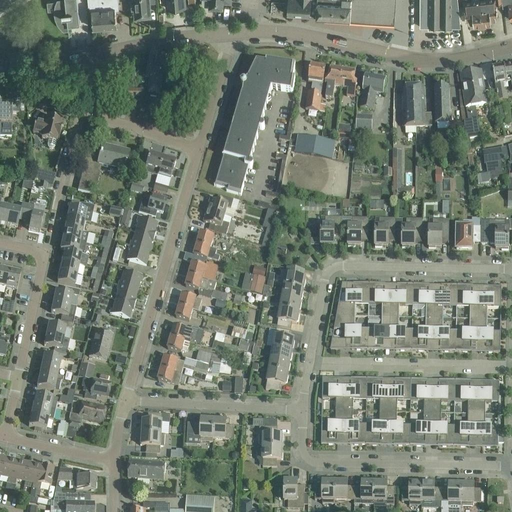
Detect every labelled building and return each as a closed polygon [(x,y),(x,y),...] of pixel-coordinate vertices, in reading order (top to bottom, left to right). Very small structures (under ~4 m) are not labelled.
[(80,23),(78,13),(77,0),(56,0),(56,1),(47,2),(48,11),(54,11),(54,13),(55,18),(57,23),(59,27),(63,31),(68,30),(68,37),(69,37),(68,25),(80,23)] [(119,7),(117,0),(87,0),(88,6),(90,6),(90,10),(91,10),(93,28),(117,26),(115,7),(119,7)] [(131,0),(132,7),(134,7),(135,16),(137,16),(138,16),(140,15),(140,16),(141,16),(150,15),(149,3),(155,2),(155,0),(131,0)] [(165,0),(166,8),(186,7),(185,0),(165,0)] [(287,0),(287,15),(310,16),(310,0),(287,0)] [(350,20),(350,18),(394,21),(395,11),(395,0),(310,0),(310,16),(316,17),(315,18),(350,20)] [(457,0),(419,0),(420,27),(460,27),(457,0)] [(480,8),(479,0),(472,1),(471,0),(463,0),(463,2),(465,19),(467,19),(468,24),(473,23),(473,26),(482,25),(481,17),(480,14),(481,14),(481,11),(480,11),(479,8),(480,8)] [(478,0),(479,0),(480,8),(479,8),(480,11),(481,11),(481,14),(480,14),(481,17),(482,25),(491,24),(490,21),(495,21),(494,16),(497,16),(496,4),(502,3),(501,0),(478,0)] [(511,0),(501,0),(502,3),(503,8),(508,7),(509,10),(510,20),(511,19),(511,0)] [(271,16),(286,17),(286,2),(272,2),(271,16)] [(149,78),(147,91),(160,93),(166,56),(150,53),(146,77),(149,78)] [(295,64),(266,60),(266,62),(257,61),(256,61),(255,62),(254,63),(247,79),(248,79),(248,80),(249,81),(250,83),(247,84),(247,83),(246,82),(245,81),(244,81),(243,82),(242,82),(241,83),(241,84),(241,85),(242,86),(243,87),(244,87),(243,94),(240,94),(232,121),(255,128),(254,129),(256,129),(264,101),(259,99),(262,90),(263,84),(281,87),(281,91),(293,93),(295,78),(293,78),(295,64)] [(305,110),(319,112),(320,105),(325,69),(310,67),(309,76),(308,83),(315,84),(314,93),(308,92),(305,110)] [(502,84),(511,82),(508,67),(492,69),(494,79),(495,85),(498,101),(507,100),(506,92),(503,93),(502,84)] [(335,87),(341,88),(340,88),(343,72),(330,70),(329,78),(326,78),(325,85),(328,86),(326,99),(333,100),(335,87)] [(481,71),(460,75),(462,85),(465,108),(475,106),(486,105),(482,81),(481,71)] [(355,74),(343,72),(340,88),(341,88),(348,89),(347,96),(354,97),(355,92),(357,82),(354,82),(355,74)] [(383,95),(384,89),(386,79),(366,75),(363,91),(360,108),(373,111),(376,97),(372,96),(373,93),(383,95)] [(435,124),(437,124),(438,130),(450,129),(449,96),(448,86),(434,87),(434,97),(435,124)] [(201,88),(196,87),(196,88),(194,87),(191,97),(193,98),(192,101),(197,103),(197,101),(201,103),(205,91),(201,90),(201,88)] [(424,87),(415,88),(415,107),(416,128),(432,127),(432,124),(431,114),(424,114),(424,87)] [(415,107),(415,88),(403,88),(404,128),(405,128),(405,134),(416,133),(416,128),(415,107)] [(142,90),(128,90),(127,90),(127,101),(142,101),(142,90)] [(297,104),(293,103),(286,137),(280,136),(279,140),(290,142),(297,104)] [(0,138),(11,139),(11,113),(18,113),(18,105),(0,104),(0,138)] [(499,108),(502,123),(510,122),(507,106),(499,108)] [(374,129),(374,115),(357,114),(357,129),(374,129)] [(41,138),(49,140),(48,145),(48,147),(50,149),(52,149),(53,149),(55,147),(57,139),(59,140),(62,125),(61,125),(61,122),(47,118),(45,124),(36,121),(33,133),(42,136),(41,138)] [(467,120),(463,120),(467,155),(472,154),(469,139),(480,136),(477,118),(467,120)] [(253,136),(230,129),(222,157),(224,157),(224,159),(222,158),(214,186),(227,190),(226,191),(241,196),(244,186),(240,185),(254,135),(253,135),(253,136)] [(351,131),(338,129),(337,139),(349,140),(351,131)] [(332,159),(335,143),(298,136),(295,153),(332,159)] [(88,150),(78,191),(89,194),(91,187),(96,165),(101,166),(124,172),(126,164),(128,154),(102,148),(101,152),(88,150)] [(484,152),(487,174),(496,173),(496,177),(503,176),(501,161),(502,161),(501,159),(508,158),(506,149),(484,152)] [(401,198),(401,171),(402,171),(402,150),(393,150),(393,184),(393,190),(394,190),(394,198),(401,198)] [(157,176),(162,158),(149,154),(145,167),(139,165),(138,170),(141,171),(136,185),(140,187),(144,172),(157,176)] [(472,154),(467,155),(469,167),(475,166),(473,154),(472,154)] [(287,157),(276,155),(275,159),(282,160),(276,194),(266,192),(265,197),(279,199),(287,157)] [(428,157),(424,161),(429,167),(434,163),(428,157)] [(162,158),(157,176),(170,180),(176,162),(162,158)] [(384,169),(384,177),(392,177),(392,169),(384,169)] [(140,187),(136,185),(132,184),(130,191),(142,195),(144,188),(140,187)] [(169,188),(155,184),(153,190),(167,194),(169,188)] [(0,195),(0,224),(7,226),(10,208),(0,205),(2,196),(0,195)] [(144,195),(142,200),(139,213),(155,218),(157,212),(163,214),(166,202),(157,199),(151,197),(144,195)] [(210,199),(207,211),(226,216),(232,218),(234,218),(236,211),(231,210),(233,200),(221,196),(220,202),(210,199)] [(277,207),(259,202),(258,207),(276,212),(277,207)] [(20,210),(10,208),(7,226),(17,228),(20,217),(25,218),(28,206),(22,204),(20,210)] [(67,219),(84,222),(90,223),(94,207),(82,204),(80,210),(69,208),(67,219)] [(28,206),(25,218),(31,220),(28,230),(40,233),(43,215),(33,213),(34,207),(28,206)] [(123,212),(111,209),(109,215),(121,218),(123,212)] [(123,216),(132,219),(134,212),(125,210),(123,216)] [(207,211),(203,222),(213,225),(211,231),(221,234),(226,235),(229,224),(224,223),(226,216),(207,211)] [(135,232),(154,238),(156,233),(155,232),(157,223),(137,218),(136,222),(137,223),(135,232)] [(341,242),(341,218),(325,218),(325,226),(321,226),(321,247),(328,247),(328,246),(334,246),(334,241),(340,241),(340,242),(341,242)] [(367,242),(368,242),(368,219),(352,218),(352,226),(348,226),(348,247),(355,247),(355,246),(360,246),(361,241),(367,241),(367,242)] [(88,233),(82,232),(84,222),(67,219),(65,229),(82,233),(88,234),(88,233)] [(395,243),(395,219),(379,219),(379,227),(375,227),(375,248),(382,248),(382,247),(387,247),(388,242),(394,242),(394,243),(395,243)] [(422,243),(422,220),(406,219),(406,227),(402,227),(402,248),(409,249),(409,247),(414,247),(415,242),(421,243),(422,243)] [(448,244),(449,220),(433,220),(432,228),(429,228),(428,249),(435,249),(435,248),(441,248),(441,243),(448,243),(448,244)] [(481,227),(480,235),(480,244),(488,244),(488,245),(489,245),(489,244),(495,244),(495,249),(501,249),(501,250),(508,251),(509,230),(511,230),(511,222),(481,221),(481,227)] [(455,234),(455,238),(456,239),(456,250),(471,250),(472,235),(480,235),(481,227),(463,227),(457,227),(456,233),(455,234)] [(272,230),(267,228),(262,246),(269,248),(274,230),(272,230)] [(65,229),(63,240),(86,245),(88,234),(82,233),(65,229)] [(153,243),(154,238),(135,232),(132,242),(131,241),(129,246),(149,252),(151,243),(153,243)] [(210,248),(211,248),(214,237),(201,233),(197,245),(210,248)] [(83,255),(86,245),(63,240),(60,250),(64,251),(78,254),(81,254),(83,255)] [(217,250),(211,248),(210,248),(197,245),(194,256),(203,259),(207,260),(207,259),(218,262),(220,256),(216,255),(217,250)] [(147,260),(149,252),(129,246),(128,250),(129,250),(126,261),(146,266),(148,260),(147,260)] [(64,251),(62,262),(79,265),(81,254),(78,254),(64,251)] [(77,276),(79,265),(62,262),(60,272),(77,276)] [(210,281),(213,271),(215,272),(217,266),(209,264),(205,267),(192,264),(189,275),(210,281)] [(266,269),(255,266),(252,274),(264,278),(266,269)] [(284,287),(302,290),(302,287),(303,288),(303,287),(304,287),(305,281),(304,280),(305,278),(300,278),(301,272),(302,272),(302,271),(287,268),(284,287)] [(0,287),(6,288),(10,271),(0,269),(0,287)] [(10,271),(6,288),(17,291),(21,274),(10,271)] [(75,287),(77,276),(60,272),(57,283),(75,287)] [(141,283),(143,278),(123,272),(120,282),(119,282),(118,286),(137,291),(140,283),(141,283)] [(216,283),(210,281),(189,275),(186,287),(200,291),(199,295),(211,298),(227,302),(228,302),(230,293),(225,292),(224,294),(214,292),(216,283)] [(262,295),(265,279),(252,276),(250,285),(248,292),(262,295)] [(243,283),(242,290),(248,292),(250,285),(243,283)] [(362,305),(368,305),(369,284),(358,284),(357,288),(353,287),(353,294),(347,294),(347,284),(342,284),(336,316),(355,317),(355,305),(362,306),(362,305)] [(369,284),(368,305),(375,305),(375,306),(381,306),(381,317),(390,318),(391,295),(385,294),(385,288),(380,288),(380,284),(369,284)] [(406,305),(412,306),(413,285),(402,285),(402,289),(397,288),(397,295),(391,295),(390,318),(399,318),(399,306),(406,306),(406,305)] [(425,318),(434,319),(435,296),(429,295),(429,289),(424,289),(424,285),(413,285),(412,306),(419,306),(419,307),(425,307),(425,318)] [(135,300),(137,291),(118,286),(116,291),(117,291),(115,300),(135,306),(136,301),(135,300)] [(434,319),(443,319),(443,307),(450,308),(450,307),(456,307),(457,286),(446,286),(446,289),(441,289),(441,296),(435,296),(434,319)] [(470,308),(470,319),(478,320),(479,296),(473,296),(473,290),(468,290),(468,286),(457,286),(456,307),(463,307),(463,308),(470,308)] [(284,287),(282,298),(300,301),(301,299),(302,300),(303,293),(302,293),(302,292),(301,292),(302,290),(284,287)] [(485,297),(479,296),(478,320),(487,320),(487,308),(501,308),(501,287),(490,287),(489,290),(485,290),(485,297)] [(56,292),(53,302),(77,307),(71,306),(73,296),(79,297),(80,291),(67,288),(66,294),(56,292)] [(90,303),(97,304),(99,295),(92,294),(90,303)] [(183,295),(179,306),(192,310),(193,310),(198,311),(202,300),(183,295)] [(235,295),(233,304),(240,306),(242,297),(235,295)] [(300,303),(300,301),(282,298),(280,309),(298,312),(298,310),(299,310),(300,310),(301,303),(300,303)] [(109,314),(129,320),(132,311),(133,311),(135,306),(115,300),(112,310),(111,310),(109,314)] [(226,303),(217,300),(215,307),(225,310),(226,303)] [(73,324),(77,307),(53,302),(51,313),(62,316),(60,321),(73,324)] [(189,322),(192,310),(179,306),(176,318),(185,321),(189,322)] [(297,315),(298,312),(280,309),(277,327),(291,330),(291,329),(292,323),(296,324),(297,322),(298,322),(299,315),(298,315),(297,315)] [(94,314),(91,325),(98,327),(101,316),(100,316),(94,314)] [(367,350),(368,329),(362,329),(362,328),(355,328),(355,317),(336,316),(334,329),(345,329),(345,338),(346,339),(345,340),(352,340),(352,346),(356,346),(356,350),(367,350)] [(390,318),(381,317),(381,328),(374,328),(374,329),(368,329),(367,350),(379,350),(379,347),(384,347),(384,341),(390,341),(390,318)] [(411,351),(412,330),(406,330),(406,329),(399,329),(399,318),(390,318),(390,341),(396,341),(396,347),(400,347),(400,351),(411,351)] [(434,342),(434,319),(425,318),(425,329),(418,329),(418,330),(412,330),(411,351),(423,351),(423,348),(427,348),(428,342),(434,342)] [(444,352),(455,352),(456,331),(450,331),(450,330),(443,330),(443,319),(434,319),(434,342),(440,342),(440,348),(444,348),(444,352)] [(456,331),(455,352),(467,352),(467,349),(471,349),(472,342),(478,343),(478,320),(470,319),(469,330),(462,330),(462,331),(456,331)] [(487,320),(478,320),(478,343),(484,343),(483,349),(488,349),(488,353),(500,353),(500,332),(486,332),(487,320)] [(73,324),(60,321),(59,327),(49,325),(46,335),(64,339),(66,329),(72,330),(73,324)] [(234,328),(231,337),(245,341),(245,340),(251,342),(256,326),(249,324),(247,331),(234,328)] [(190,343),(195,344),(199,329),(193,328),(188,330),(174,326),(171,338),(184,342),(184,341),(190,343)] [(113,335),(96,330),(89,357),(106,362),(113,335)] [(273,348),(291,351),(291,349),(292,349),(292,348),(293,348),(294,342),(293,342),(293,340),(289,339),(290,333),(291,332),(276,330),(273,348)] [(215,342),(224,343),(226,334),(216,333),(215,342)] [(0,355),(5,357),(9,341),(3,340),(4,335),(0,334),(0,355)] [(70,340),(64,339),(46,335),(44,346),(55,349),(53,354),(66,357),(70,340)] [(188,353),(190,343),(184,341),(184,342),(171,338),(168,350),(181,353),(181,351),(188,353)] [(339,349),(339,338),(332,338),(330,349),(339,350),(340,349),(339,349)] [(223,354),(224,349),(237,353),(238,349),(213,342),(211,350),(223,354)] [(262,346),(256,345),(256,348),(254,347),(252,354),(252,355),(257,356),(259,348),(261,349),(262,346)] [(273,348),(271,359),(289,362),(290,361),(291,361),(292,354),(291,354),(291,353),(290,353),(291,351),(273,348)] [(196,361),(209,365),(212,355),(199,351),(196,361)] [(44,355),(42,366),(59,370),(61,359),(44,355)] [(212,355),(211,362),(221,363),(222,357),(212,355)] [(117,357),(116,363),(126,367),(128,360),(117,357)] [(165,357),(161,369),(181,374),(183,369),(194,372),(194,371),(206,375),(209,365),(196,361),(185,358),(184,363),(165,357)] [(289,364),(289,362),(271,359),(269,370),(287,373),(287,371),(288,371),(289,371),(290,364),(289,364)] [(232,365),(224,364),(221,364),(221,363),(213,363),(210,362),(207,373),(210,374),(210,373),(219,375),(219,373),(231,375),(232,365)] [(81,364),(78,378),(88,380),(86,388),(84,400),(86,400),(96,402),(97,396),(108,398),(111,385),(101,383),(93,381),(91,381),(94,367),(81,364)] [(58,376),(59,370),(42,366),(39,377),(62,381),(63,377),(58,376)] [(181,376),(182,375),(181,374),(161,369),(158,381),(171,384),(178,386),(179,383),(185,385),(187,377),(181,376)] [(286,376),(287,373),(269,370),(265,390),(280,391),(280,390),(279,390),(281,384),(285,385),(286,383),(287,383),(288,376),(287,376),(286,376)] [(62,381),(39,377),(37,388),(58,392),(61,381),(62,382),(62,381)] [(234,394),(242,395),(243,379),(235,378),(235,379),(234,394)] [(335,411),(344,412),(344,389),(338,389),(338,382),(334,382),(334,379),(322,378),(322,399),(335,399),(335,411)] [(352,399),(366,400),(366,379),(355,379),(355,383),(350,382),(350,389),(344,389),(344,412),(352,412),(352,399)] [(366,379),(366,400),(379,400),(379,412),(388,413),(388,390),(382,390),(382,383),(378,383),(378,380),(366,379)] [(388,390),(388,413),(396,413),(397,400),(410,401),(410,380),(399,380),(399,384),(394,383),(394,390),(388,390)] [(423,413),(432,414),(433,391),(426,390),(427,384),(422,384),(422,380),(410,380),(410,401),(424,401),(423,413)] [(432,414),(441,414),(441,401),(454,402),(455,381),(443,381),(443,384),(439,384),(439,391),(433,391),(432,414)] [(466,381),(455,381),(454,402),(468,402),(467,414),(476,415),(477,392),(471,391),(471,385),(466,385),(466,381)] [(476,415),(485,415),(485,403),(499,403),(499,382),(487,382),(487,385),(483,385),(483,392),(477,392),(476,415)] [(222,392),(231,392),(231,383),(222,383),(222,392)] [(33,405),(50,409),(53,398),(36,394),(33,405)] [(73,398),(67,397),(60,396),(59,402),(72,405),(73,398)] [(103,424),(105,407),(82,402),(79,418),(70,416),(65,438),(74,440),(76,432),(79,433),(82,419),(103,424)] [(55,410),(50,409),(33,405),(31,416),(48,420),(48,419),(53,420),(55,410)] [(344,412),(335,411),(335,424),(321,423),(321,444),(333,444),(333,441),(337,441),(337,435),(343,435),(344,412)] [(352,412),(344,412),(343,435),(349,435),(349,441),(354,441),(354,445),(365,445),(365,424),(352,424),(352,412)] [(381,436),(387,436),(388,413),(379,412),(379,425),(365,424),(365,445),(377,445),(377,442),(381,442),(381,436)] [(396,413),(388,413),(387,436),(393,436),(393,442),(398,442),(398,446),(409,446),(409,426),(396,425),(396,413)] [(432,437),(432,414),(423,413),(423,426),(409,426),(409,446),(421,446),(421,443),(425,443),(426,437),(432,437)] [(143,428),(142,433),(162,435),(163,423),(169,423),(170,415),(148,414),(147,414),(148,414),(148,421),(142,421),(141,428),(143,428)] [(441,418),(441,414),(432,414),(432,437),(438,437),(437,443),(442,443),(442,447),(453,447),(454,426),(440,426),(441,418)] [(467,427),(454,426),(453,447),(465,447),(465,444),(469,444),(470,437),(476,438),(476,415),(467,414),(467,427)] [(485,427),(485,415),(476,415),(476,438),(482,438),(481,444),(486,444),(486,448),(498,448),(498,444),(498,433),(498,427),(485,427)] [(48,420),(31,416),(29,427),(46,430),(48,420)] [(188,424),(187,437),(192,437),(200,438),(201,438),(200,442),(212,443),(213,439),(214,420),(208,420),(208,419),(201,418),(201,424),(194,424),(194,423),(193,423),(193,424),(188,424)] [(219,421),(214,420),(213,439),(233,439),(233,426),(226,426),(226,420),(219,419),(219,421)] [(278,428),(277,428),(277,421),(278,421),(278,420),(264,420),(264,427),(259,427),(259,447),(263,447),(281,448),(282,442),(283,442),(283,435),(277,435),(277,428),(278,428)] [(63,438),(66,423),(60,422),(59,425),(58,425),(56,436),(63,438)] [(141,439),(140,446),(146,446),(146,453),(145,453),(145,454),(146,454),(146,458),(156,459),(157,454),(160,455),(160,447),(164,447),(165,435),(162,435),(142,433),(142,439),(141,439)] [(281,448),(263,447),(263,449),(257,449),(257,459),(259,461),(260,461),(260,466),(263,466),(262,467),(277,468),(277,467),(276,467),(276,460),(282,460),(283,453),(281,453),(281,448)] [(11,485),(16,461),(4,458),(0,476),(8,478),(7,484),(6,489),(10,490),(11,485)] [(16,461),(11,485),(15,485),(16,480),(24,482),(28,463),(16,461)] [(165,464),(139,462),(129,461),(128,478),(138,479),(164,481),(165,464)] [(35,490),(41,466),(28,463),(24,482),(33,484),(32,489),(35,490)] [(35,490),(34,498),(35,498),(35,496),(40,496),(41,491),(40,491),(41,484),(50,486),(54,468),(41,465),(41,466),(35,490)] [(74,490),(85,491),(95,491),(95,477),(83,476),(83,477),(70,476),(71,470),(59,469),(57,482),(74,482),(74,490)] [(304,509),(304,486),(303,485),(303,486),(297,486),(297,481),(291,481),(291,480),(284,480),(284,501),(288,501),(287,509),(304,509)] [(334,505),(334,500),(335,482),(329,482),(329,481),(322,480),(322,486),(315,486),(314,500),(322,500),(322,504),(334,505)] [(354,500),(354,487),(347,487),(347,481),(340,481),(340,482),(335,482),(334,500),(354,500)] [(354,500),(354,504),(362,504),(374,505),(374,501),(374,483),(369,483),(369,481),(362,481),(362,487),(354,487),(354,500)] [(374,483),(374,501),(386,501),(386,505),(394,505),(394,487),(393,487),(393,488),(386,488),(386,482),(380,482),(380,483),(374,483)] [(421,506),(421,502),(422,484),(416,483),(416,482),(409,482),(409,488),(402,488),(402,487),(401,502),(409,502),(409,506),(421,506)] [(441,503),(441,489),(434,489),(434,483),(427,483),(427,484),(422,484),(421,502),(421,506),(421,508),(441,508),(441,503)] [(461,507),(461,484),(456,484),(456,483),(449,483),(449,489),(441,489),(441,503),(448,503),(448,507),(461,507)] [(461,484),(461,507),(473,507),(473,503),(481,503),(481,489),(480,489),(480,490),(473,489),(473,483),(467,483),(467,485),(461,484)] [(75,494),(55,494),(53,503),(53,511),(57,511),(56,511),(93,511),(94,503),(75,502),(75,494)] [(186,496),(185,511),(213,511),(215,497),(186,496)] [(241,500),(240,511),(257,511),(252,511),(252,501),(241,500)]
